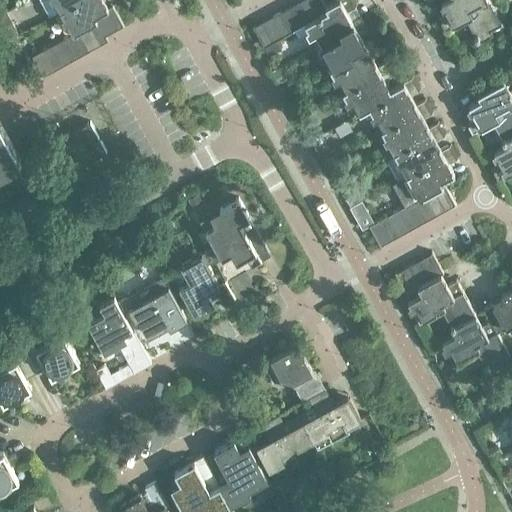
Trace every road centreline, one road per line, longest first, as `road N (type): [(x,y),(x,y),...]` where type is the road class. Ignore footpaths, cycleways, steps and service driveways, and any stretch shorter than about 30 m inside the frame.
road 1 (residential): [(211,361),(230,397),(223,422),(104,490),(78,491),(54,470),(54,430),(173,361),(201,358)]
road 2 (residential): [(484,198),(383,0)]
road 3 (residential): [(22,263),(176,175)]
road 4 (residential): [(332,282),(484,198)]
road 5 (residential): [(332,282),(244,138)]
road 6 (residential): [(0,87),(15,113),(114,63)]
road 7 (residential): [(114,63),(176,175)]
